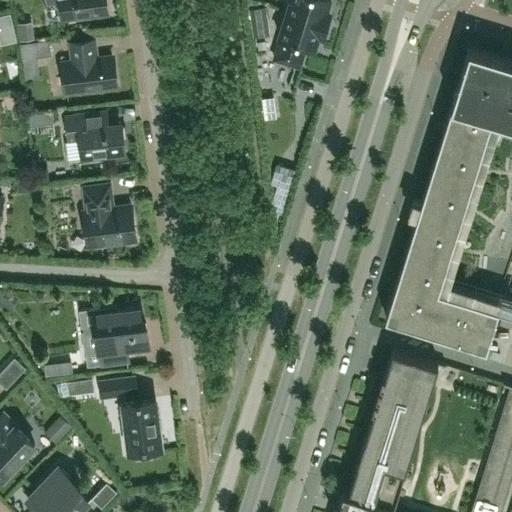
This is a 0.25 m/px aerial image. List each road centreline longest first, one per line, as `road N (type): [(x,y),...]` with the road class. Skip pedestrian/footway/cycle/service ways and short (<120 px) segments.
road 1 (residential): [(376,0),(217,511)]
road 2 (residential): [(288,511),(417,91),(395,50)]
road 3 (secondary): [(395,50),(253,511)]
road 4 (residential): [(176,279),(141,0)]
road 5 (residential): [(0,268),(176,279)]
road 6 (residential): [(193,407),(176,279)]
